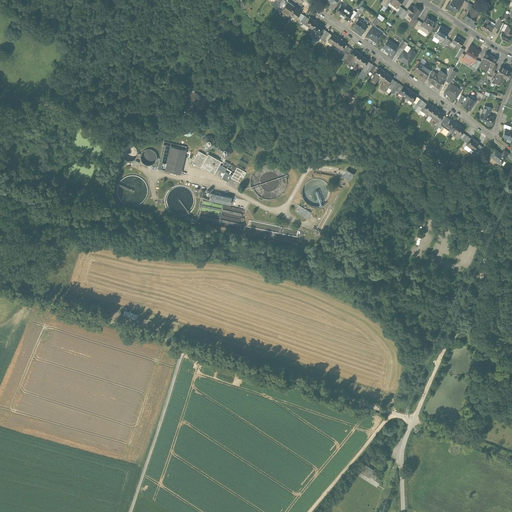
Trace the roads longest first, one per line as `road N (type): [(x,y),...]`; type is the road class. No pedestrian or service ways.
road 1 (residential): [(511,81),(496,125),(484,130),(306,0)]
road 2 (unclassified): [(412,420),(183,345)]
road 3 (unclassified): [(412,420),(442,352),(471,319),(487,225),(511,220)]
road 4 (unclassified): [(183,345),(0,288)]
road 5 (unclassified): [(132,511),(183,345)]
road 6 (track): [(190,113),(127,136),(46,99)]
road 7 (track): [(309,511),(390,413)]
